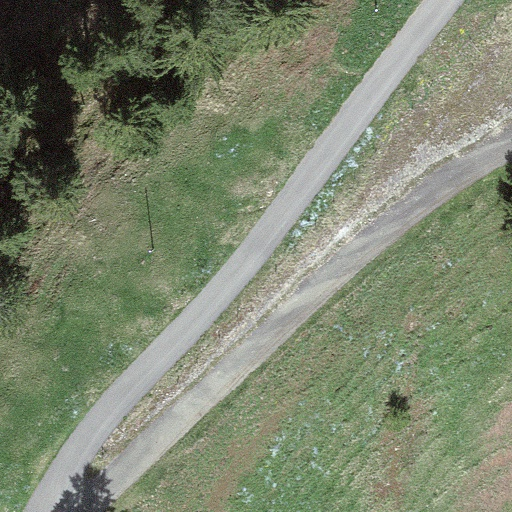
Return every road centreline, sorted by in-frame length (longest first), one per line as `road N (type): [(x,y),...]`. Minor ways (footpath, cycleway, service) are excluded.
road 1 (track): [(441,0),(343,111),(255,256),(59,469),(44,511)]
road 2 (track): [(511,144),(453,176),(331,278),(91,511)]
